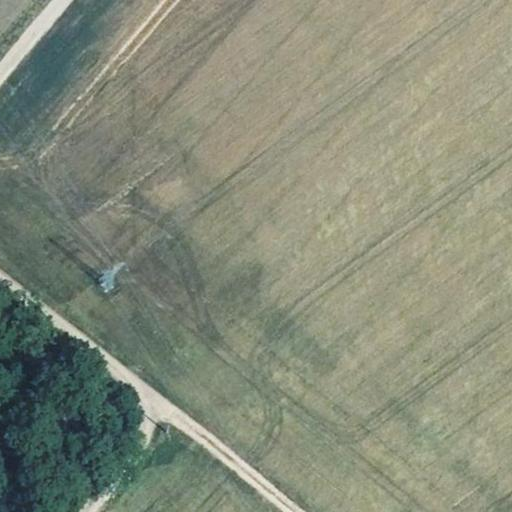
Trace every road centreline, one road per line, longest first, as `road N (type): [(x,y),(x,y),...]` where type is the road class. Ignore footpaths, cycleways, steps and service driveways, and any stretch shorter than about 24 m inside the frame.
road 1 (unclassified): [(0,287),(163,412),(94,511)]
road 2 (track): [(163,412),(294,511)]
road 3 (track): [(0,92),(79,0)]
